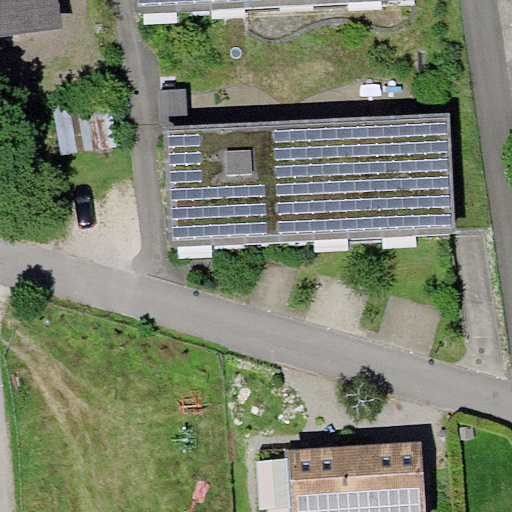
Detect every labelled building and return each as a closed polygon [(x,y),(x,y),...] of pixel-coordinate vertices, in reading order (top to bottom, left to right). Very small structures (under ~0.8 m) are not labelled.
[(0,0),(0,43),(60,33),(54,0),(0,0)] [(418,0),(144,0),(145,15),(418,5),(418,0)] [(454,126),(163,137),(168,258),(459,247),(454,126)] [(426,511),(422,443),(260,453),(263,511),(426,511)] [(511,511),(511,494),(484,497),(485,511),(511,511)]
